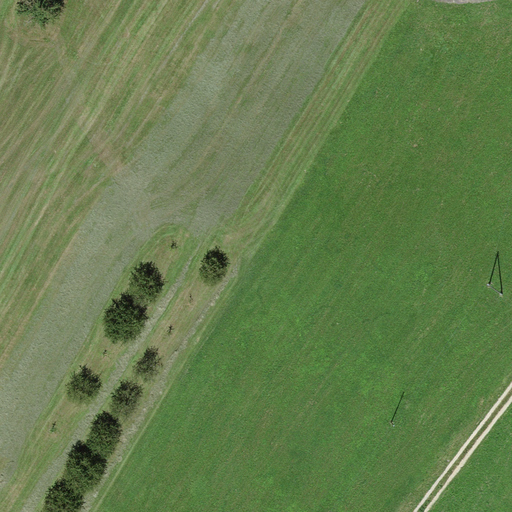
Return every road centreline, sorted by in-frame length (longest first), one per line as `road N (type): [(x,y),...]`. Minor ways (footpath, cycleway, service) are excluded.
road 1 (track): [(207,0),(116,132)]
road 2 (track): [(511,401),(425,511)]
